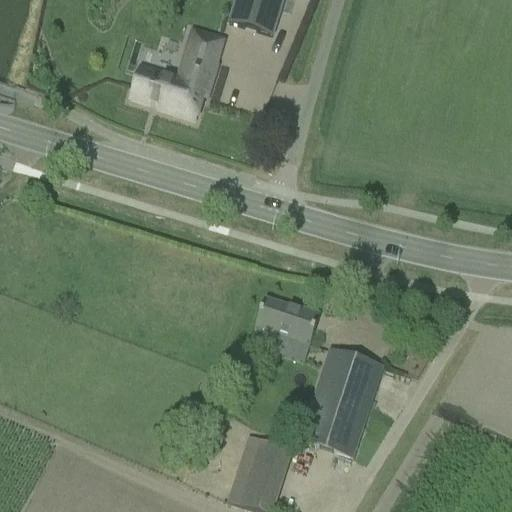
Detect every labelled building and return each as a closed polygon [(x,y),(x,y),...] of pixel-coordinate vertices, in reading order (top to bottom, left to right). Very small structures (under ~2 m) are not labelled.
[(237,0),(229,27),(251,34),(270,40),(282,0),(237,0)] [(138,74),(129,104),(157,113),(157,114),(193,126),(200,103),(204,104),(215,70),(222,47),(193,38),(186,61),(178,87),(138,74)] [(308,352),(313,338),(319,319),(299,312),(298,315),(263,304),(257,323),(253,334),(308,352)] [(436,323),(423,324),(424,343),(437,342),(436,323)] [(298,447),(332,458),(352,464),(381,373),(328,355),(322,374),(298,447)] [(225,508),(237,511),(272,511),(291,456),(246,442),(225,508)]
